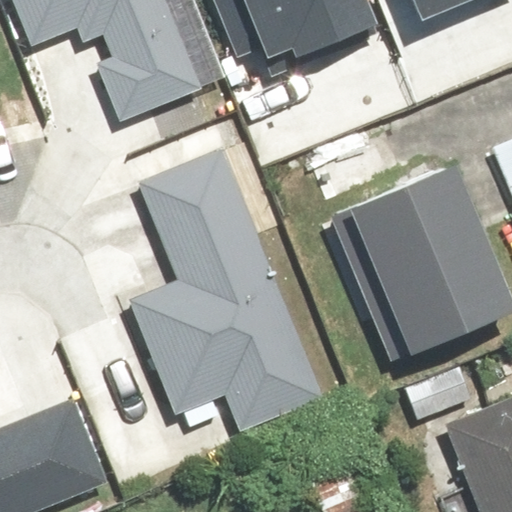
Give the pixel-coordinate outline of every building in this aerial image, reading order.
[(3,0),(18,43),(87,21),(118,117),(191,93),(160,0),(3,0)] [(361,0),(255,0),(280,60),(302,50),(308,66),(377,37),(361,0)] [(491,0),(417,0),(428,26),(491,0)] [(413,174),(391,123),(311,157),(333,208),(413,174)] [(164,379),(203,364),(225,422),(311,389),(219,148),(132,181),(165,267),(126,281),(164,379)] [(353,204),(418,362),(511,323),(511,278),(463,159),(353,204)] [(498,391),(481,355),(402,393),(420,429),(498,391)] [(0,510),(88,473),(56,400),(0,424),(0,510)] [(511,511),(511,430),(455,457),(470,511),(511,511)] [(347,511),(382,496),(359,447),(298,476),(314,511),(347,511)]
